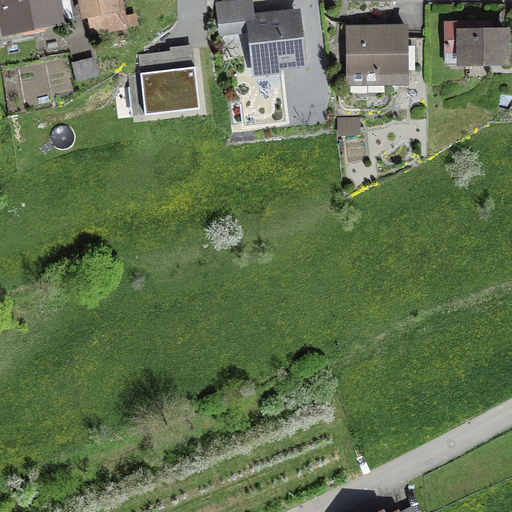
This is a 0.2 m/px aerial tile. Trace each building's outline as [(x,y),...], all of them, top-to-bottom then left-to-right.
[(0,0),(0,25),(2,39),(60,28),(54,0),(0,0)] [(119,25),(114,0),(82,0),(89,31),(119,25)] [(252,75),(303,68),(296,17),(245,24),(252,75)] [(446,48),(461,48),(461,64),(506,63),(505,30),(482,30),(482,24),(445,24),(446,48)] [(405,32),(345,32),(344,85),(405,85),(405,32)] [(195,66),(142,72),(146,114),(200,108),(195,66)]
